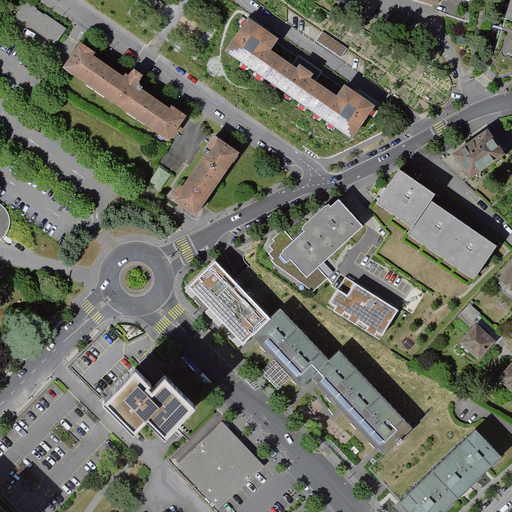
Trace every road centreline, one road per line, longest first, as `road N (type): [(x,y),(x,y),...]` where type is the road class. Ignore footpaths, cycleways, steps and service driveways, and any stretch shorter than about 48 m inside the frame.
road 1 (residential): [(318,179),(62,0)]
road 2 (tertiary): [(349,511),(156,301)]
road 3 (residential): [(433,132),(241,0)]
road 4 (tertiary): [(318,179),(160,263)]
road 5 (tertiary): [(114,296),(0,407)]
road 6 (residential): [(411,144),(511,240)]
